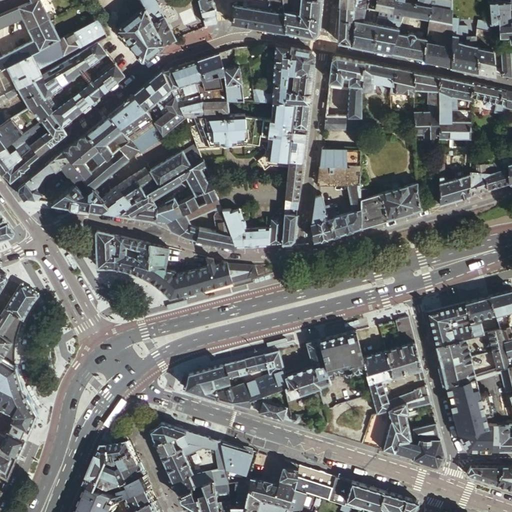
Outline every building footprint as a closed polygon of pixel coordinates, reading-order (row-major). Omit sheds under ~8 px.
[(22,17),(27,28),(49,17),(39,0),(31,0),(30,1),(17,6),(22,17)] [(148,15),(158,10),(152,0),(140,0),(144,6),(148,15)] [(197,0),(205,27),(207,26),(206,24),(216,23),(214,9),(211,0),(197,0)] [(269,0),(269,10),(284,12),(283,0),(269,0)] [(313,37),(317,32),(321,3),(320,0),(300,0),(299,12),(291,11),(291,0),(283,0),(284,12),(286,31),(313,37)] [(339,0),(339,5),(360,6),(366,7),(367,0),(376,0),(375,9),(379,10),(392,12),(394,0),(339,0)] [(430,6),(417,3),(404,1),(404,0),(394,0),(392,12),(403,14),(428,19),(429,15),(430,6)] [(430,6),(451,10),(450,0),(448,0),(416,0),(417,3),(430,6)] [(509,8),(511,7),(511,0),(486,0),(488,13),(490,24),(499,23),(498,7),(509,8)] [(230,22),(286,31),(284,12),(269,10),(232,5),(230,22)] [(339,11),(337,11),(336,18),(339,18),(339,30),(339,41),(352,43),(360,6),(339,5),(339,11)] [(0,25),(22,17),(17,6),(0,13),(0,25)] [(142,61),(163,43),(148,15),(144,6),(116,28),(142,61)] [(366,7),(360,6),(352,43),(372,47),(379,10),(375,9),(366,7)] [(451,10),(430,6),(429,15),(451,19),(451,10)] [(499,23),(500,36),(510,35),(510,39),(511,40),(511,39),(511,18),(509,18),(509,8),(498,7),(499,23)] [(164,43),(174,39),(163,16),(161,17),(158,10),(148,15),(163,43),(164,43)] [(392,12),(379,10),(372,47),(391,51),(394,37),(396,32),(399,25),(403,14),(392,12)] [(479,20),(478,27),(491,31),(490,24),(488,13),(485,13),(486,20),(479,20)] [(451,28),(451,22),(451,19),(429,15),(428,19),(428,24),(451,28)] [(49,17),(27,28),(33,39),(0,55),(0,65),(29,52),(29,50),(56,37),(56,39),(59,37),(49,17)] [(97,17),(59,37),(56,39),(56,37),(29,50),(29,52),(0,65),(0,92),(19,83),(33,76),(36,74),(96,41),(106,36),(98,18),(97,17)] [(452,64),(463,66),(462,45),(458,44),(457,21),(451,22),(451,28),(451,43),(452,64)] [(478,27),(477,34),(491,38),(491,31),(478,27)] [(425,58),(452,64),(451,43),(440,41),(441,38),(431,36),(432,31),(427,30),(427,33),(425,58)] [(391,51),(425,58),(427,33),(418,31),(414,33),(410,32),(407,34),(396,32),(394,37),(391,51)] [(462,45),(463,66),(478,69),(477,47),(477,37),(462,35),(462,45)] [(61,126),(124,75),(96,41),(36,74),(33,76),(44,96),(44,97),(29,106),(23,110),(12,118),(0,125),(0,146),(2,145),(19,134),(50,111),(57,121),(61,126)] [(274,102),(284,102),(287,76),(288,70),(290,46),(275,43),(270,93),(264,93),(260,88),(253,88),(255,85),(255,82),(251,82),(253,101),(273,102),(274,102)] [(241,61),(249,60),(247,45),(239,46),(241,61)] [(284,102),(296,102),(309,103),(315,54),(312,50),(290,46),(288,70),(297,72),(297,77),(287,76),(284,102)] [(478,69),(495,72),(493,50),(477,47),(478,69)] [(223,50),(218,52),(223,66),(223,72),(226,101),(242,101),(239,65),(227,66),(225,62),(226,60),(223,50)] [(493,50),(495,72),(502,74),(501,51),(493,50)] [(501,51),(502,74),(511,75),(510,55),(509,54),(509,51),(501,51)] [(205,78),(223,72),(223,66),(218,52),(206,56),(197,59),(202,72),(205,78)] [(332,59),(329,80),(341,81),(342,74),(349,75),(349,77),(362,79),(364,61),(336,55),(332,59)] [(154,121),(155,123),(156,125),(160,131),(162,135),(171,128),(185,117),(186,116),(204,110),(203,102),(193,79),(199,77),(198,73),(197,69),(193,60),(162,70),(170,86),(159,94),(166,103),(165,104),(166,105),(160,109),(163,114),(154,121)] [(364,61),(362,79),(362,82),(362,90),(373,90),(373,82),(375,82),(376,83),(380,83),(381,82),(391,83),(396,67),(364,61)] [(415,97),(415,85),(414,71),(396,67),(391,83),(391,91),(412,92),(412,96),(415,97)] [(135,92),(144,106),(154,98),(159,94),(170,86),(162,70),(135,92)] [(441,76),(414,71),(415,85),(429,89),(429,103),(430,103),(440,103),(441,76)] [(203,102),(204,110),(227,106),(226,101),(223,72),(205,78),(202,72),(198,73),(199,77),(193,79),(203,102)] [(44,96),(33,76),(19,83),(0,92),(0,102),(9,98),(8,96),(21,91),(29,106),(44,97),(44,96)] [(471,94),(473,83),(441,76),(440,103),(440,108),(440,110),(450,110),(451,97),(453,97),(453,94),(471,98),(471,95),(471,94)] [(349,77),(349,82),(341,81),(329,80),(325,115),(361,116),(362,90),(362,82),(362,79),(349,77)] [(474,81),(473,83),(471,94),(471,95),(496,101),(493,112),(506,115),(506,113),(506,105),(506,89),(474,81)] [(109,113),(128,136),(153,120),(146,110),(144,106),(135,92),(109,113)] [(293,130),(296,102),(284,102),(274,102),(273,102),(273,119),(243,118),(243,115),(194,116),(196,124),(189,126),(196,143),(202,159),(208,175),(244,170),(289,171),(290,158),(293,130)] [(309,103),(296,102),(293,130),(306,131),(309,103)] [(7,109),(12,118),(23,110),(20,104),(7,109)] [(0,111),(0,125),(12,118),(7,109),(0,111)] [(440,112),(439,136),(470,136),(470,120),(450,120),(450,110),(440,110),(440,112)] [(2,145),(0,146),(0,169),(2,172),(35,139),(32,136),(38,131),(46,125),(50,122),(53,125),(57,121),(50,111),(19,134),(2,145)] [(424,133),(425,136),(439,136),(440,112),(415,112),(415,126),(415,132),(424,133)] [(128,136),(109,113),(87,131),(106,158),(112,153),(105,143),(112,137),(119,146),(129,138),(128,136)] [(361,129),(361,128),(361,116),(325,115),(324,127),(346,128),(346,129),(361,129)] [(50,122),(46,125),(49,128),(41,134),(49,146),(66,132),(61,126),(57,121),(53,125),(50,122)] [(156,125),(131,141),(137,150),(137,151),(139,153),(164,137),(162,135),(160,131),(156,125)] [(293,130),(290,158),(303,160),(304,148),(306,131),(293,130)] [(97,164),(106,158),(87,131),(64,149),(71,159),(84,176),(90,171),(82,161),(90,155),(97,164)] [(49,146),(41,134),(35,139),(2,172),(9,181),(29,165),(27,163),(49,146)] [(131,141),(130,139),(129,138),(119,146),(112,153),(106,158),(97,164),(90,171),(84,176),(75,183),(51,202),(100,210),(108,205),(100,197),(101,196),(93,187),(137,151),(137,150),(131,141)] [(183,152),(191,166),(202,159),(196,143),(183,151),(183,152)] [(319,164),(359,165),(360,148),(321,148),(319,164)] [(62,166),(71,159),(64,149),(63,150),(48,162),(56,171),(62,166)] [(150,170),(159,185),(161,183),(182,171),(191,166),(183,152),(183,151),(182,149),(175,154),(150,169),(150,170)] [(439,203),(469,194),(469,173),(464,174),(446,179),(444,177),(444,151),(439,150),(439,185),(439,203)] [(289,171),(286,198),(298,199),(303,160),(290,158),(289,171)] [(75,183),(84,176),(71,159),(62,166),(75,183)] [(212,186),(208,175),(202,159),(191,166),(182,171),(186,176),(195,194),(201,191),(212,186)] [(483,173),(487,189),(496,186),(496,172),(502,170),(502,166),(501,160),(498,160),(498,163),(492,163),(492,164),(487,164),(487,174),(483,173)] [(36,188),(56,171),(48,162),(25,181),(33,191),(36,188)] [(475,171),(469,170),(469,173),(469,194),(481,190),(487,189),(483,173),(487,174),(487,164),(475,163),(475,171)] [(358,189),(359,165),(319,164),(317,182),(347,182),(347,185),(352,209),(359,207),(358,196),(358,189)] [(496,186),(509,182),(508,164),(502,166),(502,170),(496,172),(496,186)] [(139,183),(146,193),(155,188),(148,177),(150,175),(147,172),(144,167),(101,196),(100,197),(108,205),(139,183)] [(148,177),(155,188),(159,185),(150,170),(147,172),(150,175),(148,177)] [(179,180),(186,176),(182,171),(161,183),(159,185),(155,188),(146,193),(137,199),(131,202),(116,213),(130,215),(152,199),(179,182),(179,180)] [(18,191),(24,198),(33,191),(25,181),(19,186),(18,191)] [(360,226),(421,208),(416,190),(415,182),(363,196),(363,189),(358,189),(358,196),(359,207),(360,226)] [(100,210),(116,213),(131,202),(128,197),(134,193),(137,199),(146,193),(139,183),(108,205),(100,210)] [(205,200),(215,194),(212,186),(201,191),(205,200)] [(33,191),(24,198),(35,200),(41,194),(40,193),(36,188),(33,191)] [(333,234),(324,205),(320,193),(316,194),(315,195),(311,222),(313,240),(333,234)] [(229,231),(221,208),(215,194),(205,200),(199,203),(184,211),(180,213),(165,221),(170,230),(186,236),(196,239),(199,226),(191,224),(188,218),(214,206),(215,209),(214,209),(212,213),(217,229),(229,231)] [(199,203),(194,194),(179,202),(184,211),(199,203)] [(157,204),(152,199),(130,215),(155,219),(156,210),(175,204),(178,202),(174,195),(157,204)] [(290,242),(294,238),(296,213),(290,212),(290,207),(297,208),(298,199),(286,198),(285,208),(281,242),(290,242)] [(333,234),(360,226),(359,207),(352,209),(335,215),(331,203),(324,205),(333,234)] [(155,219),(165,221),(180,213),(175,204),(156,210),(155,219)] [(235,245),(267,243),(269,226),(245,228),(237,207),(230,210),(229,208),(221,208),(229,231),(235,245)] [(267,243),(281,242),(285,208),(280,207),(272,217),(270,217),(269,226),(267,243)] [(0,224),(0,238),(12,235),(14,230),(8,222),(7,221),(0,224)] [(235,246),(235,245),(229,231),(217,229),(199,225),(199,226),(196,239),(235,246)] [(108,267),(113,267),(115,234),(107,232),(98,229),(97,230),(96,231),(97,264),(97,265),(99,266),(102,266),(108,267)] [(115,234),(113,267),(114,267),(118,268),(129,271),(140,276),(142,276),(147,266),(149,242),(115,234)] [(169,247),(149,242),(147,266),(142,276),(143,277),(148,280),(154,284),(169,297),(173,296),(174,274),(174,270),(165,268),(169,247)] [(174,274),(173,296),(257,274),(254,264),(252,263),(249,263),(242,263),(239,262),(235,262),(229,261),(226,261),(225,261),(214,263),(213,259),(213,258),(207,256),(206,256),(209,265),(174,274)] [(257,274),(266,270),(266,264),(254,264),(257,274)] [(20,284),(5,308),(22,318),(23,317),(26,312),(29,307),(32,302),(36,298),(39,295),(39,294),(39,293),(38,292),(24,284),(22,283),(21,283),(20,284)] [(511,287),(511,288),(489,294),(494,312),(498,327),(502,339),(511,337),(511,336),(511,330),(510,330),(507,321),(509,319),(508,315),(505,315),(504,311),(511,308),(511,287)] [(494,312),(489,294),(464,300),(467,314),(469,321),(472,334),(482,331),(481,325),(479,316),(492,313),(494,312)] [(427,310),(435,343),(465,336),(472,334),(469,321),(449,326),(447,319),(467,314),(464,300),(464,301),(427,310)] [(5,308),(0,315),(0,358),(15,368),(15,366),(14,360),(14,357),(14,349),(15,344),(18,329),(20,322),(22,318),(5,308)] [(487,330),(498,327),(494,312),(492,313),(495,321),(481,325),(482,331),(487,330)] [(402,343),(415,340),(409,316),(396,319),(402,343)] [(502,339),(498,327),(487,330),(492,350),(504,347),(502,339)] [(366,367),(363,355),(356,328),(318,338),(327,372),(334,370),(336,373),(339,374),(347,372),(351,374),(364,370),(366,367)] [(482,331),(472,334),(465,336),(470,355),(492,350),(487,330),(482,331)] [(435,343),(440,363),(470,355),(465,336),(435,343)] [(502,339),(504,347),(507,357),(511,355),(511,336),(511,337),(502,339)] [(316,339),(307,341),(312,362),(313,364),(319,386),(330,383),(329,379),(327,372),(318,338),(316,339)] [(424,373),(415,340),(402,343),(386,348),(390,364),(366,370),(366,371),(372,393),(377,410),(387,406),(416,396),(429,392),(426,384),(414,388),(413,389),(389,398),(385,380),(387,379),(386,376),(413,367),(415,374),(424,373)] [(507,357),(504,347),(492,350),(497,366),(501,365),(508,364),(510,363),(507,357)] [(386,348),(363,355),(366,367),(366,370),(390,364),(386,348)] [(280,355),(279,349),(266,352),(264,352),(268,365),(282,362),(281,360),(280,355)] [(267,366),(268,365),(264,352),(254,355),(258,368),(261,367),(267,366)] [(258,368),(254,355),(253,355),(244,357),(248,371),(258,368)] [(470,355),(440,363),(446,384),(475,374),(470,355)] [(239,359),(235,360),(239,373),(240,373),(248,371),(244,357),(239,359)] [(0,358),(0,398),(36,412),(37,411),(34,409),(30,404),(24,395),(19,385),(17,377),(16,375),(15,368),(0,358)] [(235,360),(223,363),(226,377),(231,378),(237,377),(239,376),(239,373),(235,360)] [(268,370),(283,366),(283,364),(282,362),(268,365),(267,366),(268,370)] [(201,391),(219,396),(225,379),(226,377),(223,363),(189,371),(185,386),(201,391)] [(319,386),(313,364),(296,369),(295,368),(284,371),(290,393),(319,386)] [(511,382),(508,364),(501,365),(511,413),(511,382)] [(250,399),(288,385),(284,371),(283,366),(268,370),(262,372),(242,378),(238,379),(231,381),(225,379),(219,396),(220,397),(237,402),(250,406),(251,402),(250,399)] [(261,367),(258,368),(248,371),(240,373),(242,378),(262,372),(261,367)] [(479,391),(475,374),(446,384),(456,423),(476,422),(486,422),(484,412),(490,410),(490,408),(486,391),(485,389),(479,391)] [(335,405),(336,403),(330,383),(319,386),(324,408),(335,405)] [(251,402),(250,406),(259,409),(263,398),(287,406),(289,398),(290,394),(290,393),(288,385),(250,399),(251,402)] [(296,420),(321,428),(327,418),(324,408),(319,386),(290,393),(290,394),(296,411),(293,419),(296,420)] [(431,400),(429,392),(416,396),(387,406),(390,419),(382,446),(394,450),(399,436),(440,435),(436,421),(413,426),(409,427),(405,410),(409,410),(408,405),(431,400)] [(355,438),(362,440),(372,412),(377,410),(372,393),(336,403),(335,405),(324,408),(327,418),(321,428),(330,430),(335,432),(355,438)] [(0,446),(17,456),(25,437),(7,430),(5,433),(0,430),(0,408),(14,414),(11,421),(28,430),(36,412),(0,398),(0,446)] [(263,398),(259,409),(268,411),(283,416),(286,407),(287,406),(263,398)] [(390,419),(387,406),(377,410),(372,412),(362,440),(382,446),(390,419)] [(286,407),(283,416),(293,419),(296,411),(286,407)] [(149,429),(155,441),(184,433),(186,432),(187,429),(175,425),(161,420),(149,429)] [(7,430),(25,437),(28,430),(11,421),(7,430)] [(511,421),(498,422),(498,448),(511,448),(511,433),(511,429),(509,429),(508,425),(511,425),(511,421)] [(477,430),(476,422),(456,423),(458,430),(467,447),(480,448),(478,444),(476,444),(474,439),(475,439),(473,434),(475,434),(477,430)] [(480,448),(498,448),(498,422),(486,422),(476,422),(477,430),(475,434),(473,434),(475,439),(474,439),(476,444),(478,444),(480,448)] [(225,467),(221,439),(205,434),(187,429),(186,432),(184,433),(189,443),(182,446),(185,454),(205,446),(215,448),(218,467),(193,472),(195,477),(191,479),(193,484),(214,477),(215,483),(227,481),(225,467)] [(110,435),(111,443),(130,439),(129,436),(128,435),(127,434),(125,433),(123,433),(120,433),(110,435)] [(157,446),(160,453),(182,446),(189,443),(184,433),(155,441),(157,446)] [(444,451),(440,435),(399,436),(394,450),(396,451),(409,454),(438,463),(444,451)] [(130,439),(111,443),(112,462),(136,450),(130,439)] [(237,444),(221,439),(225,467),(245,472),(252,449),(237,444)] [(112,462),(111,443),(105,443),(96,462),(87,481),(99,487),(112,462)] [(0,473),(7,478),(17,456),(0,446),(0,473)] [(168,469),(173,480),(187,473),(189,473),(191,479),(195,477),(193,472),(185,454),(182,446),(160,453),(168,469)] [(185,454),(193,472),(218,467),(215,448),(205,446),(185,454)] [(123,486),(133,480),(127,469),(141,461),(138,456),(136,450),(112,462),(99,487),(113,493),(123,486)] [(283,511),(291,487),(298,463),(291,461),(284,458),(277,483),(249,476),(248,479),(245,504),(244,510),(248,511),(255,511),(256,506),(263,506),(264,504),(272,506),(271,511),(283,511)] [(133,480),(147,473),(144,467),(141,461),(127,469),(133,480)] [(295,474),(331,485),(335,474),(298,463),(295,474)] [(483,478),(497,482),(503,464),(471,463),(466,472),(483,478)] [(511,464),(503,464),(497,482),(505,485),(511,486),(511,464)] [(120,511),(123,505),(127,502),(130,500),(150,487),(153,486),(152,485),(149,480),(147,473),(133,480),(123,486),(113,493),(99,487),(87,481),(81,495),(75,509),(73,511),(120,511)] [(187,473),(173,480),(177,487),(179,491),(191,485),(193,484),(191,479),(189,473),(187,473)] [(331,485),(295,474),(291,487),(304,491),(315,494),(327,498),(331,485)] [(342,476),(335,474),(331,485),(327,498),(342,503),(344,503),(351,479),(342,476)] [(216,488),(227,482),(227,481),(215,483),(214,477),(193,484),(191,485),(192,488),(212,484),(216,488)] [(244,511),(244,510),(245,504),(248,479),(234,481),(233,488),(236,489),(235,499),(236,504),(230,504),(231,511),(244,511)] [(370,511),(376,511),(384,489),(351,479),(344,503),(349,505),(357,508),(370,511)] [(231,511),(230,504),(228,492),(227,482),(216,488),(218,511),(231,511)] [(212,484),(192,488),(195,495),(198,494),(202,509),(206,511),(218,511),(216,488),(212,484)] [(191,485),(179,491),(182,498),(189,502),(202,509),(198,494),(195,495),(192,488),(191,485)] [(153,493),(150,487),(130,500),(127,502),(128,505),(127,505),(129,511),(136,511),(157,499),(153,493)] [(304,491),(291,487),(283,511),(295,511),(290,510),(299,508),(300,506),(310,509),(315,494),(304,491)] [(411,511),(418,500),(402,495),(384,489),(376,511),(411,511)] [(162,511),(159,504),(157,499),(136,511),(162,511)]
